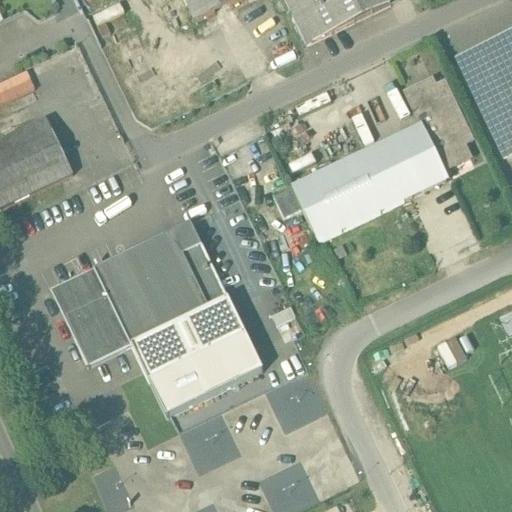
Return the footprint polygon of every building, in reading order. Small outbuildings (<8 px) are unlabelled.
[(183,0),(195,25),(247,0),(183,0)] [(387,0),(284,0),(307,48),(391,8),(387,0)] [(511,41),(461,65),(507,159),(511,156),(511,41)] [(28,71),(0,84),(0,107),(37,89),(28,71)] [(355,90),(380,81),(378,73),(352,82),(355,90)] [(433,83),(406,96),(422,129),(458,112),(445,86),(436,90),(433,83)] [(422,129),(379,150),(405,204),(449,183),(445,174),(471,161),(465,148),(473,144),(458,112),(422,129)] [(47,122),(0,144),(0,211),(0,212),(73,177),(47,122)] [(379,150),(292,191),(318,246),(405,204),(379,150)] [(292,192),(274,201),(284,222),(302,214),(292,192)] [(191,226),(171,236),(181,257),(201,247),(191,226)] [(171,236),(135,253),(145,274),(181,257),(171,236)] [(181,257),(145,274),(135,253),(95,273),(132,349),(228,302),(201,247),(181,257)] [(95,273),(51,294),(88,370),(132,349),(95,273)] [(228,302),(132,349),(150,385),(246,338),(228,302)] [(291,311),(272,320),(277,330),(278,329),(296,321),(291,311)] [(296,321),(278,329),(285,344),(303,336),(296,321)] [(222,419),(201,430),(218,465),(240,454),(222,419)]
